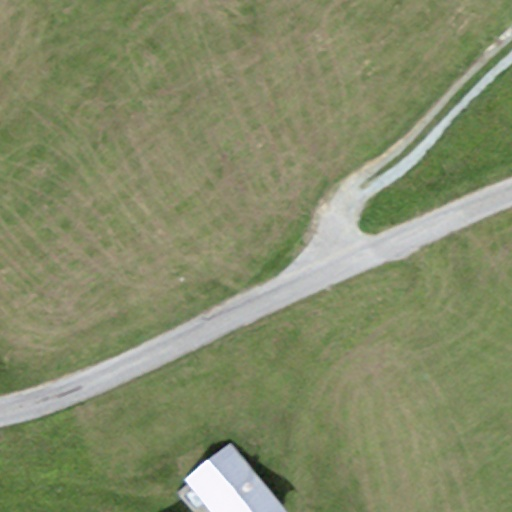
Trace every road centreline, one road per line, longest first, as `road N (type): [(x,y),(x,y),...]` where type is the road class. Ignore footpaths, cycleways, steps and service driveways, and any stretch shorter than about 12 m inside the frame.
road 1 (track): [(0,423),(511,203)]
road 2 (track): [(343,275),(350,210),(511,37)]
